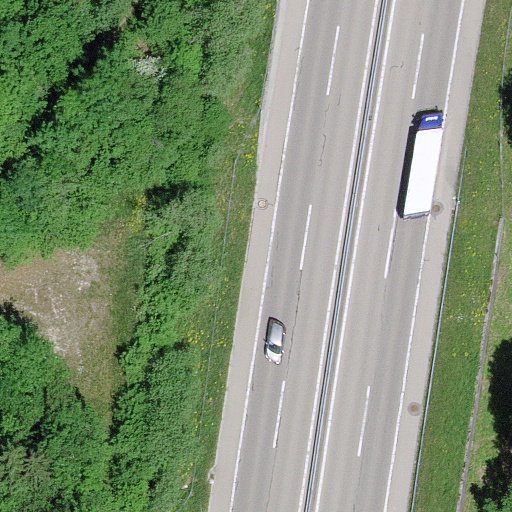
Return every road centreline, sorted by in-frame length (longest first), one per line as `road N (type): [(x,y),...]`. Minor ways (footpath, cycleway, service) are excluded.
road 1 (motorway): [(352,511),(432,0)]
road 2 (motorway): [(345,0),(267,511)]
road 3 (track): [(0,183),(129,0)]
